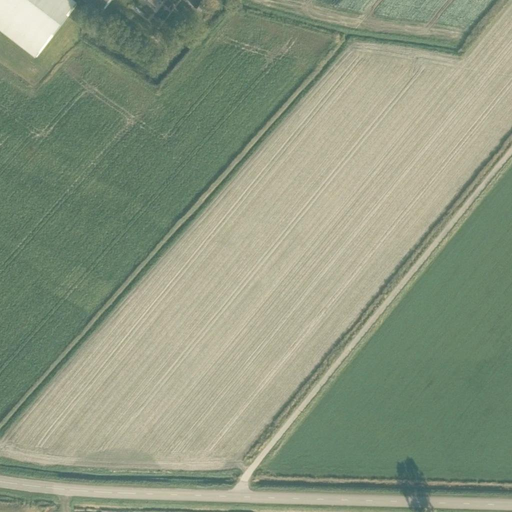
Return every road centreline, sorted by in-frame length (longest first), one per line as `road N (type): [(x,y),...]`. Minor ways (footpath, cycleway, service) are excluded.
road 1 (unclassified): [(237,498),(249,472),(511,155)]
road 2 (secondary): [(511,505),(237,498)]
road 3 (secondary): [(237,498),(0,484)]
